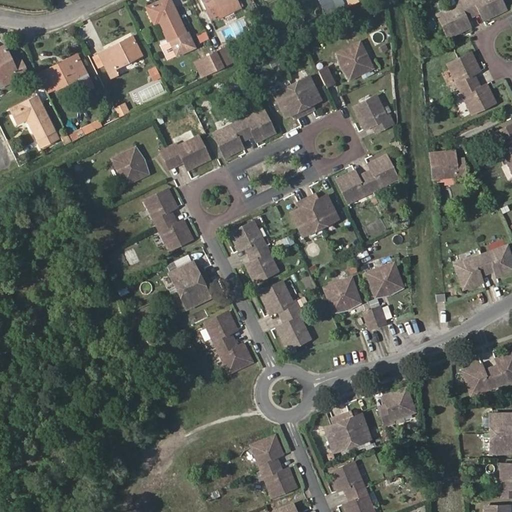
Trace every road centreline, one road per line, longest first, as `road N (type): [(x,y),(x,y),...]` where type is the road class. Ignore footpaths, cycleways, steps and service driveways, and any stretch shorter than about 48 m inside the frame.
road 1 (track): [(401,0),(451,511)]
road 2 (residential): [(309,388),(433,347),(511,301)]
road 3 (residential): [(273,370),(204,223)]
road 4 (residential): [(319,169),(358,150),(341,117),(301,136)]
